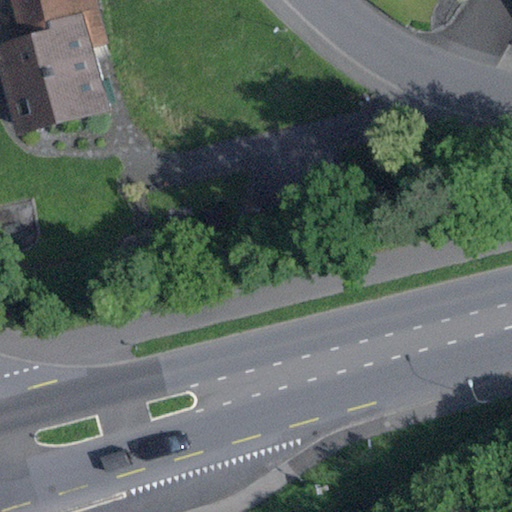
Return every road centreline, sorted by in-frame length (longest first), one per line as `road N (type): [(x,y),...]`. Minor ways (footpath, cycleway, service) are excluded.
road 1 (primary): [(511,314),(0,454)]
road 2 (residential): [(338,0),(416,55),(511,96)]
